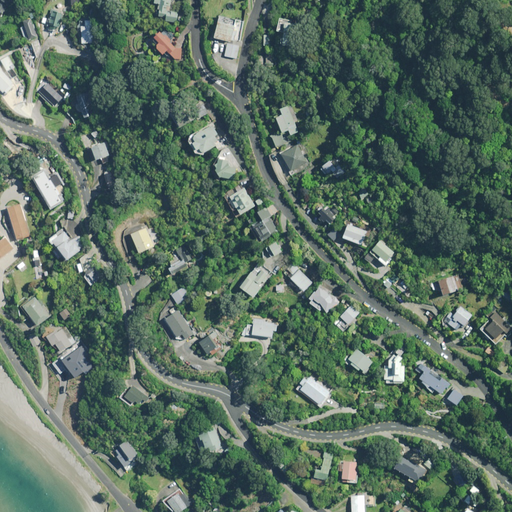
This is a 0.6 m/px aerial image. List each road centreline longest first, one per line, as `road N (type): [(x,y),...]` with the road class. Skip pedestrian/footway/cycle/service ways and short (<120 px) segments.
road 1 (residential): [(511,433),(470,373),(369,300),(297,225),(273,190),(242,94)]
road 2 (tertiary): [(231,398),(182,383),(146,356),(127,295),(95,235),(77,166),(48,135),(0,116)]
road 3 (tertiary): [(511,486),(467,451),(425,432),(380,427),(308,435),(231,398)]
road 4 (residential): [(132,511),(50,414),(0,333)]
road 5 (residential): [(322,511),(255,446),(231,398)]
